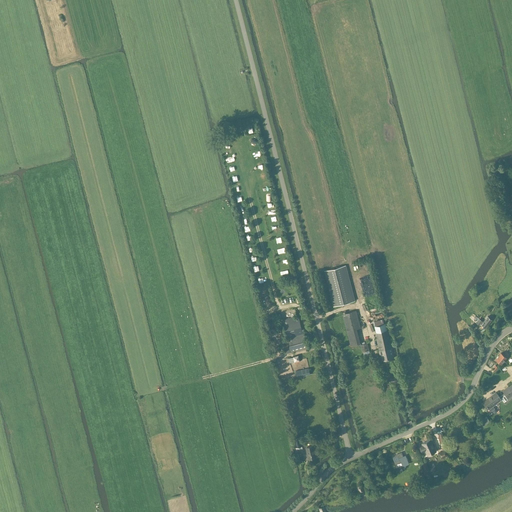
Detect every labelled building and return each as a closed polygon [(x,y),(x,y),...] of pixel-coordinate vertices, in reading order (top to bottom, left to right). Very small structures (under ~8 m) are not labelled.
[(325,271),(334,306),(354,301),(345,266),(325,271)] [(342,314),(351,346),(361,343),(357,329),(361,328),(356,311),(342,314)] [(283,320),(290,348),(284,349),(285,354),(291,352),(292,353),(309,348),(303,328),(302,328),(298,316),(283,320)] [(491,320),(488,317),(482,324),(485,327),(491,320)] [(376,338),(377,344),(381,343),(381,345),(384,344),(383,341),(390,340),(390,339),(388,330),(387,330),(386,324),(375,326),(378,338),(376,338)] [(394,358),(390,339),(390,340),(383,341),(384,344),(385,347),(386,347),(389,359),(394,358)] [(381,343),(377,344),(381,361),(389,359),(386,347),(385,347),(384,344),(381,345),(381,343)] [(506,357),(509,354),(505,352),(503,355),(501,353),(496,359),(501,364),(506,357)] [(297,377),(310,375),(309,368),(296,371),(297,377)] [(511,384),(502,392),(504,393),(504,394),(500,397),(502,399),(501,400),(504,404),(511,398),(511,384)] [(487,409),(488,408),(489,408),(488,407),(500,398),(496,393),(483,403),(487,409)] [(431,440),(422,444),(423,445),(420,447),(422,452),(424,452),(426,452),(427,455),(436,451),(431,440)] [(307,455),(307,457),(308,458),(309,459),(316,457),(315,450),(314,446),(306,448),(307,454),(307,455)] [(447,449),(446,449),(438,453),(440,459),(449,455),(447,449)] [(396,456),(393,457),(395,464),(402,461),(404,466),(408,464),(405,456),(403,457),(401,453),(395,455),(396,456)] [(361,493),(363,492),(365,489),(363,485),(360,485),(358,485),(356,488),(358,492),(361,493)]
